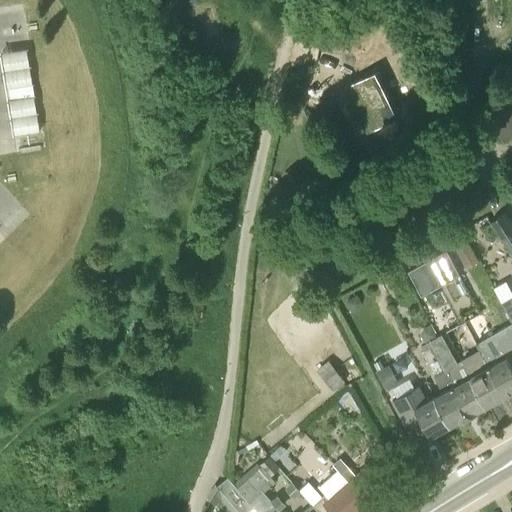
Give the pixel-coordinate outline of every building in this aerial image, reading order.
[(33,45),(4,49),(17,134),(46,129),(33,45)] [(400,104),(378,58),(345,73),(366,119),(400,104)] [(511,133),(511,107),(507,98),(495,105),(511,133)] [(511,134),(511,133),(495,105),(484,112),(501,141),(511,134)] [(511,223),(504,211),(490,220),(511,253),(511,223)] [(331,219),(324,224),(327,230),(335,225),(331,219)] [(479,262),(466,240),(455,246),(467,268),(479,262)] [(426,260),(439,285),(460,273),(446,249),(426,260)] [(421,294),(439,285),(426,260),(408,270),(421,294)] [(511,294),(501,301),(511,320),(511,294)] [(358,309),(361,301),(358,295),(344,302),(350,313),(358,309)] [(436,335),(430,324),(423,328),(420,334),(424,342),(436,335)] [(479,348),(504,393),(511,388),(511,362),(498,337),(479,348)] [(430,345),(468,413),(486,403),(471,375),(462,358),(454,362),(447,351),(446,352),(439,340),(430,345)] [(435,395),(450,424),(468,413),(430,345),(428,341),(420,345),(429,363),(430,363),(436,373),(435,374),(442,386),(433,391),(435,395)] [(471,375),(486,403),(504,393),(479,348),(462,358),(471,375)] [(319,369),(334,389),(344,381),(329,362),(319,369)] [(386,390),(391,387),(395,385),(385,366),(376,371),(386,390)] [(417,386),(392,399),(414,440),(429,431),(431,434),(450,424),(435,395),(433,391),(424,397),(417,386)] [(258,511),(282,511),(264,492),(276,481),(270,475),(279,467),(270,455),(261,463),(262,465),(237,486),(258,511)] [(374,455),(356,473),(348,479),(367,501),(394,477),(374,455)] [(333,463),(338,469),(339,470),(346,463),(341,456),(333,463)] [(328,497),(322,503),(330,511),(354,511),(367,501),(348,479),(337,469),(318,485),(328,497)] [(258,511),(237,486),(236,486),(228,476),(217,485),(209,496),(223,511),(258,511)] [(300,489),(312,503),(321,496),(309,481),(300,489)]
